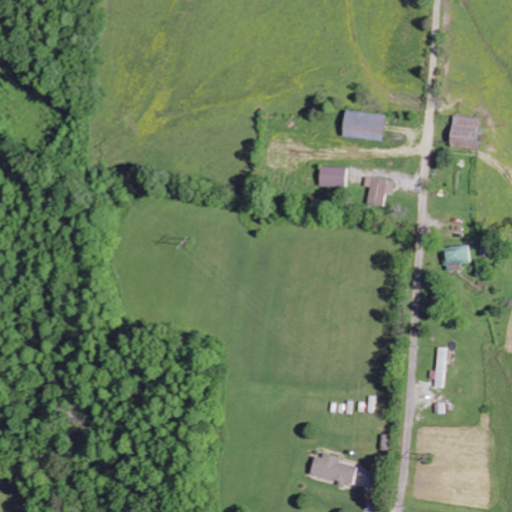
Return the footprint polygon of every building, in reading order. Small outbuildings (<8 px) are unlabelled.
[(342,136),(382,142),(386,116),(346,110),(342,136)] [(451,148),(479,149),(480,118),(452,116),(451,148)] [(346,187),(347,167),(321,167),(320,186),(346,187)] [(386,193),(394,194),(396,182),(367,177),(365,187),(371,188),(369,204),(384,207),(386,193)] [(462,271),(462,263),(470,263),(470,247),(445,247),(446,271),(462,271)] [(437,388),(447,389),(448,348),(439,348),(437,388)] [(316,453),(312,476),(355,485),(359,466),(341,463),(342,459),(316,453)]
